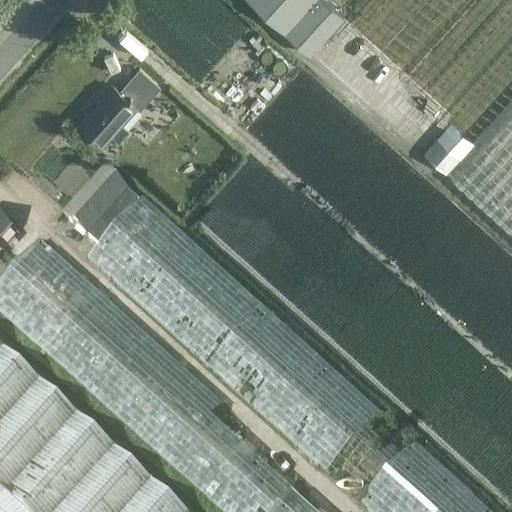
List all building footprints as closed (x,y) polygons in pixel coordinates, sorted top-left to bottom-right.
[(511,0),(251,0),(310,53),(321,41),(332,52),(328,56),(324,61),(453,179),(511,231),(511,0)] [(141,110),(162,87),(140,67),(119,90),(116,88),(80,128),(101,147),(111,136),(118,142),(129,130),(122,123),(137,107),(141,110)] [(63,216),(86,237),(98,248),(139,204),(103,172),(63,216)] [(143,199),(139,204),(98,248),(87,258),(325,473),(359,503),(368,511),(489,511),(413,443),(399,458),(367,428),(381,413),(143,199)] [(0,237),(9,228),(0,220),(0,237)] [(309,511),(291,495),(209,421),(223,406),(99,294),(40,241),(0,284),(0,313),(45,354),(219,511),(309,511)] [(0,511),(183,511),(0,347),(0,511)]
